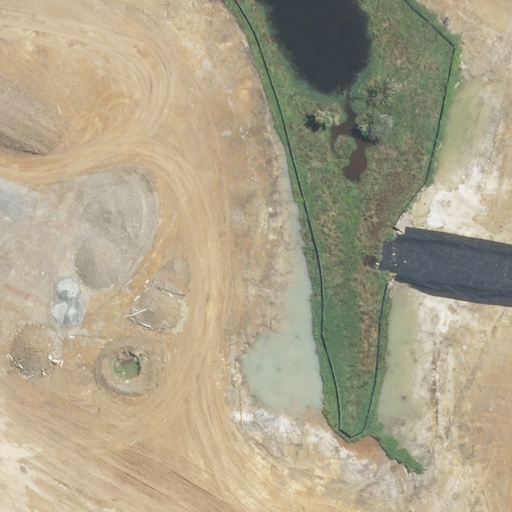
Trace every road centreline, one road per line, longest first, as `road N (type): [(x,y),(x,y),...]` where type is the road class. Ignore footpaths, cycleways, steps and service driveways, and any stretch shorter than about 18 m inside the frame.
road 1 (secondary): [(16,511),(42,279),(63,204),(93,144)]
road 2 (residential): [(486,511),(511,290)]
road 3 (secondary): [(93,144),(165,0)]
